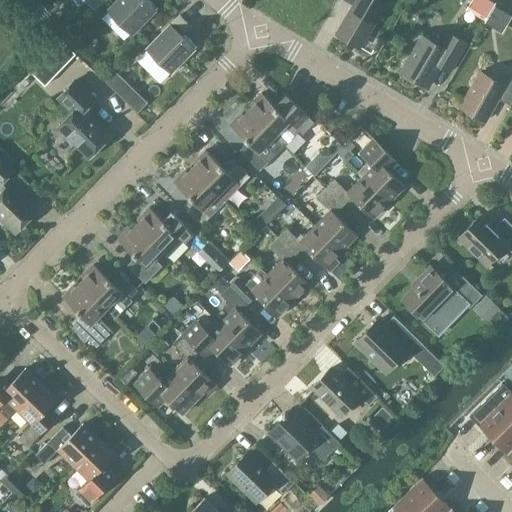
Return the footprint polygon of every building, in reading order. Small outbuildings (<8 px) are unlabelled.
[(38,0),(33,0),(27,7),(35,15),(44,6),(38,0)] [(132,35),(158,8),(149,0),(117,0),(107,11),(132,35)] [(344,0),(353,5),(336,34),(360,48),(385,4),(377,0),(344,0)] [(489,0),(482,6),(495,20),(503,13),(492,0),(489,0)] [(171,74),(197,47),(184,34),(192,26),(180,15),(146,49),(171,74)] [(441,63),(451,70),(466,44),(448,33),(441,46),(422,36),(401,72),(427,87),(441,63)] [(61,43),(42,63),(55,76),(75,56),(61,43)] [(115,72),(105,84),(119,98),(130,87),(115,72)] [(498,98),(510,105),(511,102),(511,76),(510,75),(504,86),(481,72),(461,107),(485,121),(498,98)] [(58,127),(89,158),(111,135),(85,110),(95,100),(75,80),(58,98),(72,112),(58,127)] [(252,106),(247,111),(274,137),(289,121),(296,128),(305,119),(287,101),(279,110),(261,93),(250,105),(252,106)] [(259,152),(274,137),(247,111),(243,115),(241,113),(230,125),(248,142),(239,151),(257,168),(266,159),(259,152)] [(368,160),(357,171),(363,177),(389,202),(405,186),(383,165),(391,156),(373,139),(364,148),(360,153),(368,160)] [(328,160),(337,151),(342,146),(338,143),(325,156),(320,152),(305,167),(314,175),(328,160)] [(342,146),(337,151),(347,161),(353,154),(349,151),(344,146),(343,145),(342,146)] [(196,164),(192,168),(225,201),(249,176),(231,159),(223,167),(205,150),(194,162),(196,164)] [(0,185),(14,171),(0,157),(0,185)] [(185,170),(174,182),(192,199),(183,208),(201,226),(225,201),(192,168),(187,172),(185,170)] [(334,179),(325,188),(343,206),(352,197),(373,218),(389,202),(363,177),(348,192),(334,179)] [(0,194),(0,217),(15,233),(36,211),(9,185),(0,194)] [(330,210),(315,226),(341,251),(357,235),(335,214),(343,206),(325,188),(317,197),(330,210)] [(277,196),(271,201),(281,210),(286,205),(277,196)] [(140,221),(136,225),(162,251),(168,257),(183,241),(184,243),(193,233),(176,216),(167,224),(149,207),(138,219),(140,221)] [(506,246),(511,251),(511,225),(504,218),(493,229),(479,216),(458,237),(487,265),(506,246)] [(130,228),(118,239),(136,256),(127,265),(145,283),(154,274),(162,265),(155,259),(162,251),(136,225),(131,229),(130,228)] [(286,228),(278,237),(296,255),(304,246),(326,267),(341,251),(315,226),(305,236),(302,233),(297,238),(286,228)] [(282,259),(267,274),(294,300),(309,284),(287,263),(296,255),(278,237),(269,246),(282,259)] [(253,238),(237,248),(243,258),(259,248),(253,238)] [(222,255),(214,264),(221,271),(229,262),(222,255)] [(84,278),(80,282),(107,308),(115,317),(130,302),(128,300),(138,290),(120,273),(111,282),(94,264),(82,276),(84,278)] [(420,281),(402,299),(439,334),(467,305),(469,307),(481,295),(457,271),(446,282),(430,266),(418,279),(420,281)] [(239,277),(230,286),(248,303),(256,295),(278,316),(294,300),(267,274),(260,268),(245,283),(239,277)] [(98,317),(107,308),(80,282),(76,287),(74,285),(62,297),(80,314),(71,322),(97,347),(112,331),(98,317)] [(229,314),(220,323),(246,349),(261,333),(240,312),(248,303),(230,286),(222,294),(221,295),(229,302),(225,306),(226,310),(229,314)] [(142,292),(136,299),(147,308),(153,302),(142,292)] [(173,295),(163,305),(174,316),(184,305),(173,295)] [(486,295),(473,307),(487,320),(490,316),(499,308),(486,295)] [(499,308),(490,316),(499,325),(508,316),(499,308)] [(191,326),(182,335),(200,352),(208,344),(214,350),(230,365),(246,349),(220,323),(211,332),(204,326),(198,319),(191,326)] [(405,347),(413,355),(423,344),(403,325),(393,335),(378,320),(356,342),(383,369),(405,347)] [(168,348),(181,335),(169,323),(156,337),(168,348)] [(183,361),(172,372),(198,398),(204,392),(209,396),(218,386),(192,361),(200,352),(182,335),(173,344),(183,353),(180,355),(180,359),(183,361)] [(131,367),(120,378),(125,384),(137,372),(131,367)] [(359,396),(365,402),(374,392),(348,367),(340,376),(331,367),(312,387),(341,416),(359,396)] [(0,420),(3,423),(16,410),(42,383),(26,368),(5,389),(0,384),(0,420)] [(143,375),(134,384),(152,401),(161,393),(166,398),(182,414),(198,398),(172,372),(163,381),(150,368),(143,375)] [(58,399),(42,383),(16,410),(32,425),(19,438),(28,447),(55,419),(47,411),(58,399)] [(511,392),(502,383),(469,416),(470,416),(471,416),(493,439),(511,419),(511,400),(509,398),(511,394),(511,392)] [(382,406),(373,415),(385,427),(394,418),(382,406)] [(291,409),(269,431),(297,459),(309,447),(323,460),(340,443),(321,425),(314,432),(291,409)] [(511,419),(493,439),(507,453),(506,454),(507,454),(511,448),(511,419)] [(58,450),(73,465),(99,439),(83,423),(72,435),(63,427),(36,455),(45,464),(58,450)] [(338,423),(330,431),(338,440),(347,431),(338,423)] [(99,439),(73,465),(89,480),(76,494),(88,506),(116,477),(104,466),(115,455),(99,439)] [(228,473),(257,501),(273,485),(283,494),(294,482),(272,461),(264,469),(248,453),(228,473)] [(404,511),(414,511),(434,492),(422,480),(423,479),(422,478),(392,507),(396,511),(397,511),(401,509),(404,511)] [(319,484),(308,495),(318,505),(329,495),(319,484)] [(6,488),(0,490),(0,504),(3,511),(19,511),(24,510),(19,496),(11,500),(6,488)] [(434,492),(414,511),(443,511),(450,506),(449,506),(448,507),(434,492)] [(239,511),(236,509),(233,511),(219,511),(205,497),(190,511),(239,511)]
